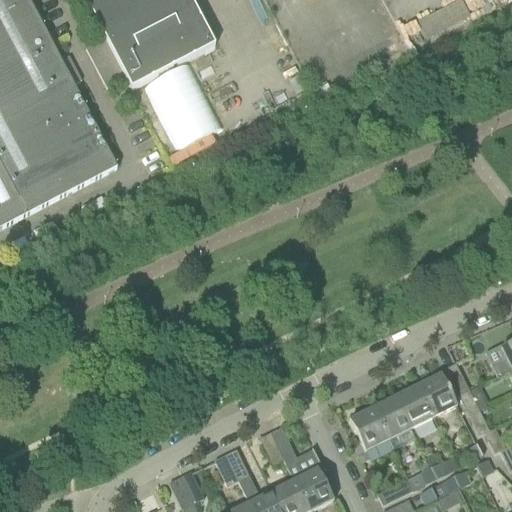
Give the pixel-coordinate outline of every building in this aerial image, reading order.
[(0,0),(0,232),(115,173),(24,0),(0,0)] [(79,0),(103,43),(125,86),(129,94),(212,50),(186,0),(79,0)] [(416,25),(425,42),(467,19),(459,3),(416,25)] [(125,86),(103,43),(84,53),(107,96),(125,86)] [(499,380),(511,373),(511,347),(499,354),(505,366),(494,371),(499,380)] [(443,374),(456,401),(467,396),(454,369),(443,374)] [(439,380),(416,391),(431,423),(455,411),(439,380)] [(416,391),(393,402),(409,434),(431,423),(416,391)] [(456,401),(466,420),(477,415),(467,396),(456,401)] [(393,402),(370,414),(386,445),(409,434),(393,402)] [(386,445),(370,414),(347,425),(358,446),(351,450),(360,468),(367,464),(363,457),(386,445)] [(481,423),(470,428),(477,441),(482,438),(487,436),(481,423)] [(292,486),(304,511),(319,511),(331,506),(316,476),(319,474),(320,475),(321,475),(311,454),(310,455),(310,456),(295,463),(280,433),(268,438),(281,465),(292,486)] [(492,459),(498,456),(503,454),(493,433),(487,436),(482,438),(492,459)] [(281,465),(268,438),(257,444),(271,470),(281,465)] [(464,455),(469,467),(480,461),(474,450),(464,455)] [(511,457),(509,451),(503,454),(498,456),(509,477),(511,475),(511,457)] [(247,509),(248,511),(276,511),(269,498),(257,504),(255,499),(256,498),(234,455),(223,461),(237,487),(248,508),(247,509)] [(226,492),(237,487),(223,461),(213,466),(226,492)] [(421,477),(418,478),(424,489),(434,484),(428,473),(423,463),(420,464),(420,475),(421,477)] [(485,466),(475,471),(481,482),(490,477),(485,466)] [(439,468),(428,473),(434,484),(445,479),(439,468)] [(463,477),(452,482),(457,493),(468,488),(463,477)] [(189,478),(178,483),(192,509),(202,504),(189,478)] [(424,489),(418,478),(402,486),(407,498),(424,489)] [(457,493),(452,482),(441,488),(446,499),(457,493)] [(192,511),(192,509),(178,483),(168,488),(179,511),(192,511)] [(269,498),(276,511),(304,511),(292,486),(269,498)] [(375,499),(381,511),(407,498),(402,486),(375,499)] [(446,499),(441,488),(429,494),(435,505),(438,511),(442,511),(462,503),(457,493),(446,499)] [(429,494),(418,499),(423,510),(435,505),(429,494)]
